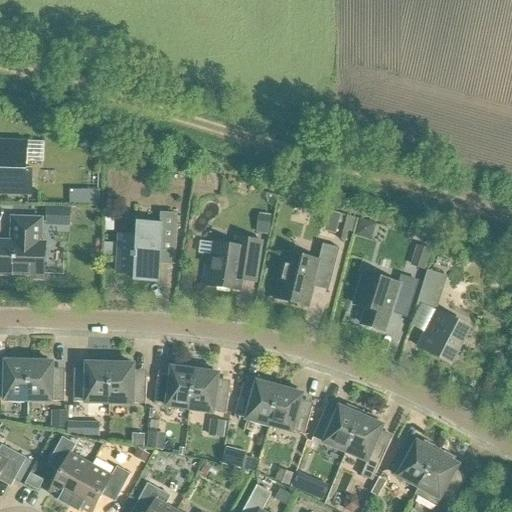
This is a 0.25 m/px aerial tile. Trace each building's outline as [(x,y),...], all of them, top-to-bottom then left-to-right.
[(28,142),(0,141),(0,195),(33,197),(33,170),(27,170),(28,142)] [(88,192),(87,204),(101,204),(101,192),(88,192)] [(47,208),(46,227),(71,227),(71,208),(47,208)] [(258,214),(255,233),(268,235),(270,216),(258,214)] [(160,225),(138,224),(137,238),(120,237),(118,275),(135,275),(135,281),(158,283),(160,259),(176,259),(178,217),(161,216),(160,225)] [(346,217),(343,231),(353,233),(355,219),(346,217)] [(42,220),(13,219),(12,243),(0,242),(0,276),(44,278),(45,244),(41,244),(42,220)] [(262,243),(252,241),(246,245),(225,242),(225,246),(215,245),(213,258),(207,257),(203,286),(240,291),(242,278),(246,275),(257,277),(262,243)] [(340,249),(323,245),(319,262),(287,254),(276,299),(309,307),(314,285),(319,283),(331,286),(340,249)] [(411,266),(426,271),(432,251),(417,246),(411,266)] [(418,305),(437,311),(447,277),(428,271),(418,305)] [(408,313),(418,283),(402,278),(400,286),(364,274),(354,305),(367,309),(362,325),(385,332),(392,311),(396,309),(408,313)] [(471,329),(437,312),(418,348),(441,360),(443,356),(454,362),(471,329)] [(5,402),(29,402),(30,358),(29,358),(13,358),(12,363),(6,363),(6,372),(0,371),(0,400),(5,401),(5,402)] [(30,358),(29,402),(52,403),(52,402),(65,402),(66,374),(53,373),(53,364),(47,364),(47,359),(30,358)] [(86,404),(110,405),(111,360),(110,360),(110,361),(94,360),(94,365),(87,365),(87,374),(74,374),(74,403),(86,403),(86,404)] [(111,360),(110,405),(133,405),(133,404),(146,405),(147,376),(134,376),(134,366),(128,366),(128,361),(112,361),(112,360),(111,360)] [(167,408),(190,411),(196,366),(196,367),(179,365),(179,370),(172,369),(171,378),(159,377),(155,405),(167,407),(167,408)] [(196,366),(190,411),(214,414),(214,413),(226,415),(230,386),(218,385),(219,375),(213,374),(213,370),(197,367),(196,366)] [(247,421),(270,427),(282,384),(281,384),(265,380),(263,385),(257,383),(255,392),(243,389),(235,417),(247,420),(247,421)] [(282,384),(270,427),(292,433),(293,432),(305,436),(312,408),(300,405),(303,396),(297,394),(298,389),(282,385),(282,384)] [(325,444),(347,454),(364,412),(363,412),(363,413),(348,406),(346,411),(340,408),(336,417),(325,412),(313,438),(325,443),(325,444)] [(53,412),(52,427),(67,428),(67,423),(67,412),(53,412)] [(347,454),(368,463),(362,477),(373,482),(391,440),(380,436),(383,427),(378,424),(379,420),(364,413),(364,412),(347,454)] [(209,436),(224,439),(227,422),(211,420),(209,436)] [(67,428),(66,436),(83,437),(83,423),(67,423),(67,428)] [(148,449),(165,451),(166,434),(149,433),(148,449)] [(133,435),(132,447),(145,447),(145,435),(133,435)] [(59,502),(69,507),(92,466),(71,455),(76,446),(63,438),(50,461),(64,468),(51,493),(61,498),(59,502)] [(415,496),(441,450),(440,450),(425,442),(423,446),(418,443),(413,452),(402,446),(388,471),(399,477),(399,478),(419,489),(415,496)] [(0,476),(1,475),(14,482),(27,459),(2,446),(0,450),(0,476)] [(134,458),(146,464),(150,456),(138,449),(134,458)] [(226,449),(221,465),(242,471),(245,453),(226,449)] [(441,450),(415,496),(416,497),(416,496),(436,507),(440,500),(451,506),(465,481),(454,474),(459,466),(453,463),(456,459),(441,451),(441,450)] [(92,466),(69,507),(77,511),(79,511),(81,509),(86,511),(93,511),(105,491),(118,498),(131,475),(117,468),(112,477),(92,466)] [(278,470),(274,482),(289,487),(293,475),(278,470)] [(311,478),(299,473),(293,489),(305,493),(311,478)] [(380,478),(374,489),(381,493),(387,482),(380,478)] [(175,511),(156,502),(162,492),(148,484),(135,507),(143,511),(175,511)] [(262,511),(272,494),(257,487),(243,511),(262,511)] [(358,500),(351,496),(344,501),(345,510),(348,511),(355,511),(360,509),(358,500)]
